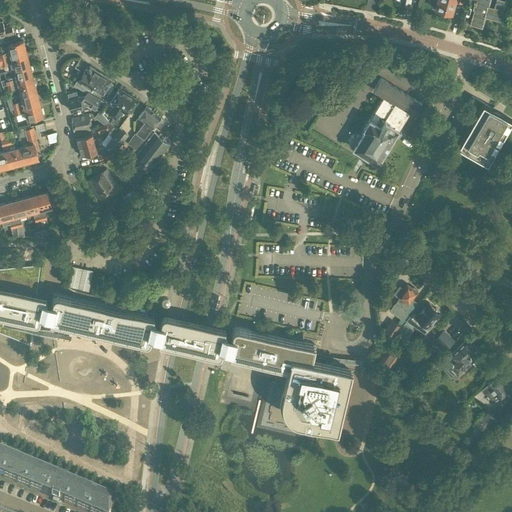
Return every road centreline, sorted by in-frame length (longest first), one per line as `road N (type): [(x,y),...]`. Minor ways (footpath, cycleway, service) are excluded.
road 1 (tertiary): [(166,504),(270,31)]
road 2 (tertiary): [(255,31),(173,345),(150,496)]
road 3 (residential): [(79,253),(124,261),(153,247),(179,125),(172,109),(63,33),(42,34)]
road 4 (residential): [(370,299),(374,261),(471,53)]
road 5 (residential): [(471,53),(281,14)]
road 6 (residential): [(150,496),(0,427)]
road 7 (residential): [(56,164),(66,141),(42,34)]
